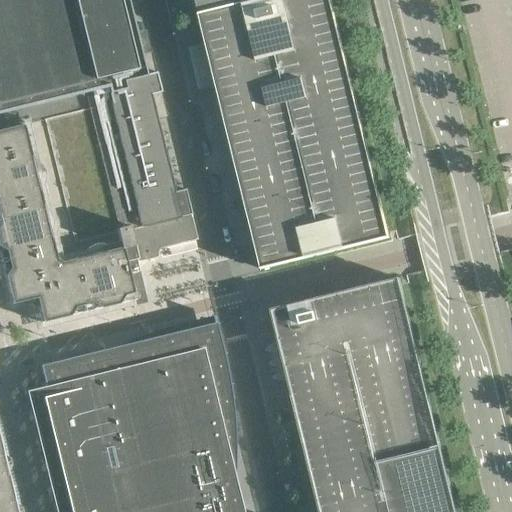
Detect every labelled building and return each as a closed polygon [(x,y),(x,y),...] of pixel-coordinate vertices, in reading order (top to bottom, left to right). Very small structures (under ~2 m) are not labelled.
[(0,0),(0,123),(0,121),(0,111),(156,74),(151,52),(140,54),(126,0),(0,0)] [(195,0),(199,14),(255,0),(195,0)] [(389,238),(330,0),(255,0),(199,14),(209,55),(212,67),(261,269),(389,238)] [(0,121),(0,123),(0,255),(1,260),(0,260),(0,262),(2,262),(7,285),(5,285),(6,287),(8,286),(11,302),(10,303),(10,304),(25,301),(38,308),(41,323),(43,323),(42,321),(58,317),(59,319),(60,318),(60,317),(83,311),(83,313),(85,312),(84,311),(105,306),(106,307),(109,306),(109,305),(132,299),(132,301),(134,300),(133,299),(145,296),(137,263),(155,259),(156,259),(157,258),(157,257),(158,256),(158,255),(158,253),(158,252),(158,251),(159,250),(160,249),(161,249),(197,240),(184,189),(174,192),(173,189),(169,172),(167,165),(168,165),(164,147),(163,147),(161,140),(162,140),(158,123),(157,123),(157,120),(166,118),(156,74),(0,111),(0,121)] [(456,511),(399,278),(287,306),(271,310),(273,318),(271,319),(274,334),(277,333),(277,334),(279,334),(281,340),(282,345),(286,359),(289,375),(294,395),(292,395),(303,440),(320,511),(456,511)] [(222,354),(215,323),(52,362),(39,366),(45,390),(33,393),(61,511),(232,511),(225,482),(231,480),(230,481),(233,481),(234,474),(234,464),(234,439),(233,417),(230,396),(227,375),(222,354)] [(0,511),(15,511),(0,448),(0,511)]
